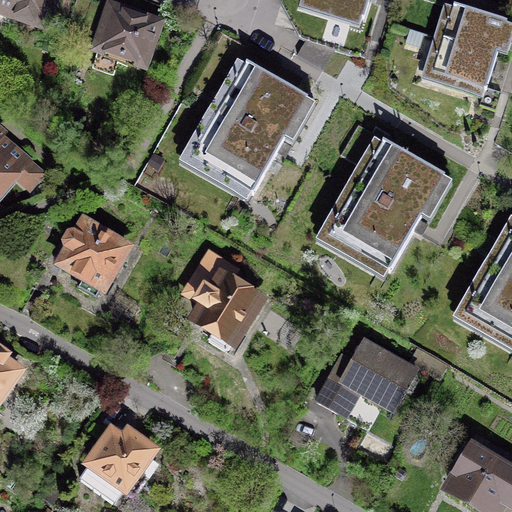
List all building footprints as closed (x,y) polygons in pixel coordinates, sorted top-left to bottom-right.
[(46,28),(56,0),(0,0),(0,28),(0,29),(2,22),(22,29),(25,21),(46,28)] [(369,0),(311,0),(311,3),(364,19),(369,0)] [(104,14),(75,4),(65,35),(93,45),(104,14)] [(444,41),(497,57),(507,23),(454,7),(444,41)] [(158,25),(111,9),(96,51),(144,67),(158,25)] [(497,57),(444,41),(433,74),(486,91),(497,57)] [(253,196),(308,100),(247,65),(192,161),(253,196)] [(0,192),(26,162),(0,140),(0,192)] [(390,274),(445,178),(384,143),(329,239),(390,274)] [(128,250),(84,224),(77,237),(73,235),(69,236),(58,256),(65,259),(60,267),(84,280),(78,289),(96,299),(101,290),(103,292),(128,250)] [(511,343),(511,236),(466,317),(511,343)] [(236,272),(210,256),(185,295),(203,306),(194,321),(214,333),(209,342),(226,353),(232,344),(234,345),(260,304),(228,284),(236,272)] [(194,341),(177,369),(192,377),(208,350),(194,341)] [(415,375),(364,346),(349,373),(339,367),(318,403),(368,432),(383,406),(394,412),(415,375)] [(0,399),(19,373),(4,363),(9,357),(0,350),(0,399)] [(153,452),(117,426),(89,466),(90,467),(80,480),(115,505),(124,491),(125,492),(127,490),(134,495),(146,478),(138,473),(153,452)] [(503,456),(485,445),(479,456),(473,452),(450,492),(484,511),(511,511),(511,475),(497,467),(503,456)]
